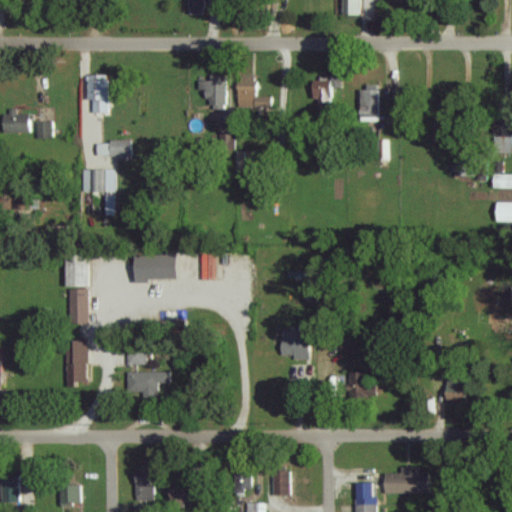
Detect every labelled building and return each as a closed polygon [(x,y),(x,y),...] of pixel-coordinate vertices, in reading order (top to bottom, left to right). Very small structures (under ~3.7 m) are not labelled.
[(207,13),(207,0),(191,0),(191,13),(207,13)] [(345,0),(346,14),(364,14),(363,0),(345,0)] [(112,111),(111,73),(91,74),(91,100),(96,99),(96,112),(112,111)] [(213,80),(202,80),(202,89),(208,89),(208,98),(214,98),(214,108),(230,108),(230,74),(213,74),(213,80)] [(321,97),(321,108),(333,108),(332,86),(344,86),(343,76),(315,77),(316,97),(321,97)] [(261,78),(241,79),(241,106),(262,105),(261,78)] [(362,86),(363,111),(372,111),(372,105),(381,105),(380,85),(362,86)] [(7,131),(33,131),(32,113),(19,113),(19,110),(6,110),(7,131)] [(39,137),(55,137),(55,121),(39,121),(39,137)] [(100,155),(118,154),(118,159),(135,158),(134,139),(100,141),(100,155)] [(485,154),(457,153),(456,174),(484,175),(485,154)] [(96,190),(95,168),(85,169),(86,190),(96,190)] [(119,169),(99,168),(99,191),(118,191),(119,169)] [(511,186),(511,172),(498,172),(498,186),(511,186)] [(111,214),(120,214),(120,194),(110,194),(111,214)] [(501,220),(511,220),(511,213),(511,212),(511,202),(501,202),(501,220)] [(71,285),(93,284),(92,259),(70,259),(71,285)] [(92,321),(91,288),(72,288),(72,322),(92,321)] [(296,359),(313,359),(314,330),(285,329),(284,354),(296,354),(296,359)] [(91,383),(90,339),(69,340),(70,383),(91,383)] [(150,363),(149,347),(130,348),(130,363),(150,363)] [(173,381),(172,370),(130,371),(130,391),(146,391),(146,397),(160,397),(159,382),(173,381)] [(472,375),(450,374),(449,402),(471,402),(472,375)] [(156,499),(157,466),(139,466),(138,499),(156,499)] [(388,493),(433,492),(433,471),(424,471),(424,466),(405,466),(405,472),(388,472),(388,493)] [(294,494),(293,468),(276,469),(277,495),(294,494)] [(17,471),(4,471),(5,501),(18,500),(17,471)] [(255,488),(255,472),(246,472),(245,488),(255,488)] [(173,482),(174,502),(205,501),(204,481),(173,482)] [(359,511),(379,511),(379,481),(359,481),(359,511)] [(84,503),(84,486),(62,486),(63,504),(84,503)] [(267,511),(267,502),(249,502),(249,511),(267,511)]
